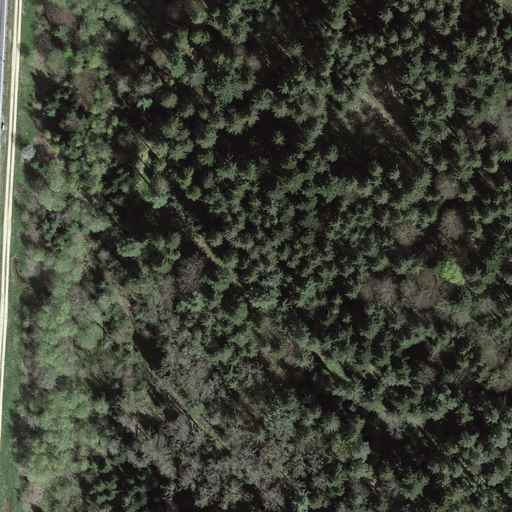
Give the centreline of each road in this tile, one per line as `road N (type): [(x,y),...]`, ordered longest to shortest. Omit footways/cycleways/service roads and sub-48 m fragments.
road 1 (track): [(152,0),(176,63),(460,178),(502,163),(511,146)]
road 2 (track): [(20,0),(0,397)]
